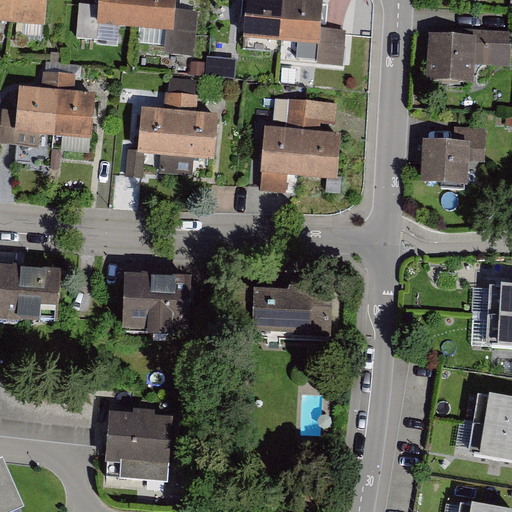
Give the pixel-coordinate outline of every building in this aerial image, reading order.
[(0,0),(0,24),(48,27),(49,0),(0,0)] [(177,0),(101,0),(99,34),(175,39),(177,0)] [(319,6),(250,0),(245,0),(241,46),(318,52),(316,69),(346,72),(349,35),(317,32),(319,6)] [(474,42),(430,41),(428,88),(475,90),(475,71),(511,72),(511,35),(474,34),(474,42)] [(43,98),(18,96),(15,144),(91,148),(94,102),(77,101),(78,83),(44,81),(43,98)] [(166,116),(141,115),(138,162),(214,167),(217,121),(200,120),(201,101),(167,99),(166,116)] [(287,136),(264,133),(258,195),(286,198),(288,180),(338,186),(342,140),(338,139),(341,110),(290,105),(287,136)] [(453,149),(421,149),(421,191),(468,191),(468,169),(488,169),(488,132),(453,131),(453,149)] [(58,275),(0,273),(0,325),(57,328),(58,275)] [(187,279),(122,279),(121,335),(187,335),(187,279)] [(492,351),(511,352),(511,288),(496,288),(492,351)] [(315,298),(255,295),(253,335),(313,337),(315,298)] [(0,382),(0,421),(91,431),(95,393),(0,382)] [(511,401),(484,396),(473,459),(511,465),(511,401)] [(173,419),(109,415),(106,465),(170,468),(173,419)] [(0,511),(21,511),(4,475),(0,476),(0,511)]
